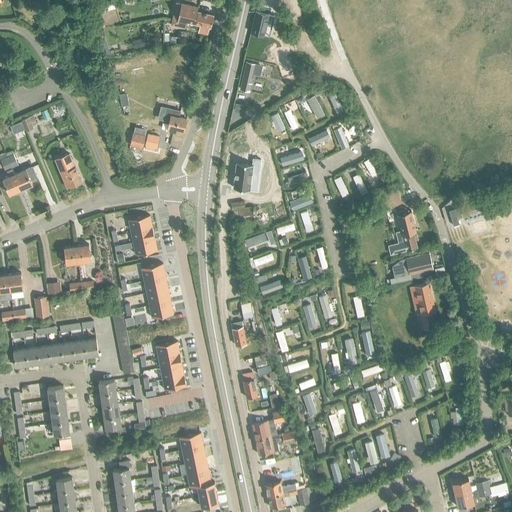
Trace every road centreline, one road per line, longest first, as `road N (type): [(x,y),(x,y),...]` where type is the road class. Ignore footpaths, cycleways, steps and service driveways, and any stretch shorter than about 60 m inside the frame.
road 1 (unclassified): [(480,359),(438,219),(394,159),(343,63)]
road 2 (residential): [(172,190),(235,511)]
road 3 (tertiary): [(250,511),(209,305),(207,188)]
road 4 (residential): [(263,511),(221,301),(228,286)]
road 5 (residential): [(98,511),(76,376),(0,382)]
road 6 (residential): [(172,190),(226,0)]
road 7 (tertiary): [(207,188),(245,0)]
road 8 (unclassified): [(0,246),(114,197),(172,190)]
road 9 (unclassified): [(428,470),(486,435),(480,359)]
